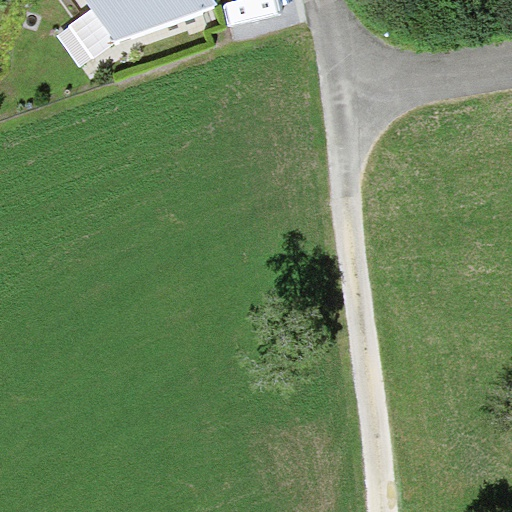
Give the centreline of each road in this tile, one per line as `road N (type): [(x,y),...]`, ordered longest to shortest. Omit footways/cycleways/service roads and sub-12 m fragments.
road 1 (track): [(352,83),(337,167),(379,511)]
road 2 (residential): [(317,0),(352,83),(511,61)]
